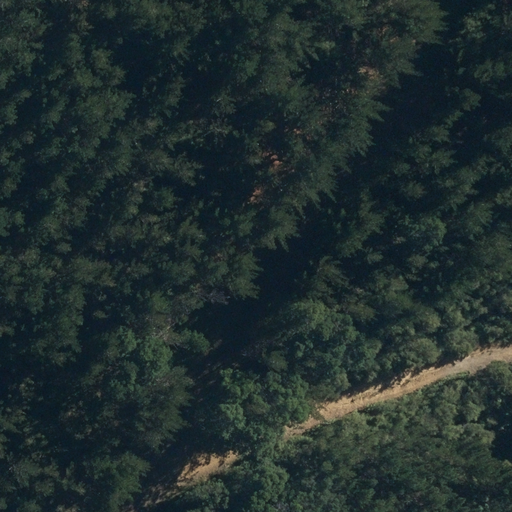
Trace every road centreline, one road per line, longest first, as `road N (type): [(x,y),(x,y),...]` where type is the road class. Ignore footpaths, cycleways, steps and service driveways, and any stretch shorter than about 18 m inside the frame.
road 1 (track): [(132,505),(248,284),(446,0)]
road 2 (track): [(132,505),(277,429),(511,345)]
